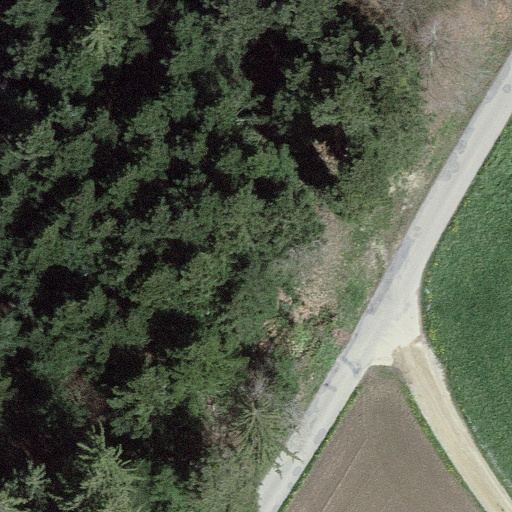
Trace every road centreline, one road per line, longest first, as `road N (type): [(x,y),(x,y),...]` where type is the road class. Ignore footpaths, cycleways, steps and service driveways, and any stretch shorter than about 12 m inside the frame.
road 1 (unclassified): [(511,81),(259,511)]
road 2 (track): [(499,511),(476,482),(387,304)]
